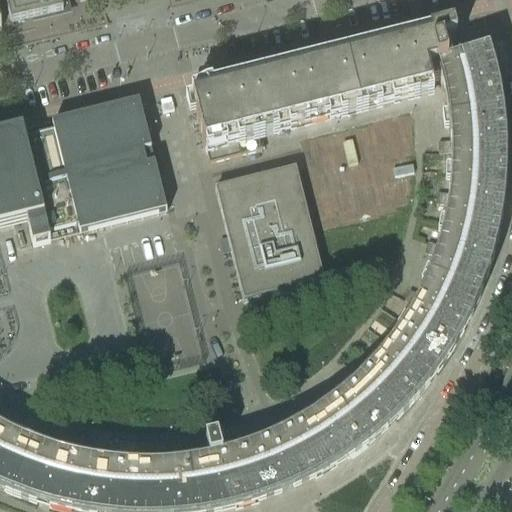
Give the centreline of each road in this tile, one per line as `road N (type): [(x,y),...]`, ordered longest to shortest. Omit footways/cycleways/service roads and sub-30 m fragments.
road 1 (unclassified): [(0,82),(332,0)]
road 2 (unclassified): [(511,273),(485,343),(386,511)]
road 3 (residential): [(44,369),(17,265),(83,249)]
road 4 (residential): [(44,369),(110,351),(83,249)]
road 5 (tertiary): [(511,378),(435,511)]
